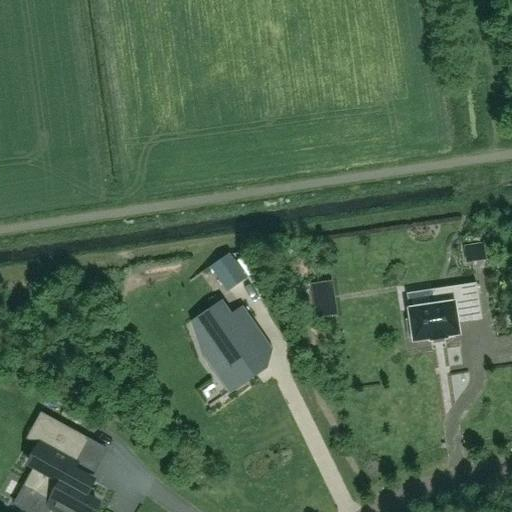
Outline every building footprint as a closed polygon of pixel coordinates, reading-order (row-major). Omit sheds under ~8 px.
[(211,267),(228,291),(245,279),(228,256),(211,267)] [(330,283),(310,286),(315,319),(335,316),(330,283)] [(481,319),(476,284),(431,291),(433,306),(408,310),(409,320),(405,321),(408,338),(412,338),(413,342),(429,339),(429,341),(446,339),(446,337),(458,335),(456,323),(481,319)] [(221,304),(192,324),(213,354),(206,358),(210,365),(208,366),(212,373),(215,371),(219,377),(227,372),(237,385),(229,391),(208,406),(209,407),(229,392),(265,367),(243,336),(257,326),(242,306),(241,307),(243,309),(231,317),(221,304)] [(74,466),(88,441),(41,414),(27,440),(28,440),(40,447),(29,466),(34,469),(23,488),(25,488),(51,503),(48,508),(55,511),(91,511),(96,503),(83,495),(91,480),(72,470),(74,466)]
